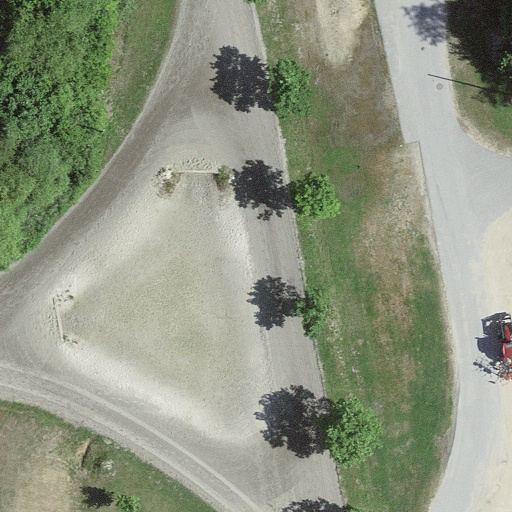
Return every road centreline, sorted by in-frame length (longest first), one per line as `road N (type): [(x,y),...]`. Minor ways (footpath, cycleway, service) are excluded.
road 1 (unclassified): [(215,0),(318,511)]
road 2 (unclassified): [(0,296),(66,261),(158,132),(213,0)]
road 3 (unclassified): [(0,375),(41,380),(209,465),(256,511)]
